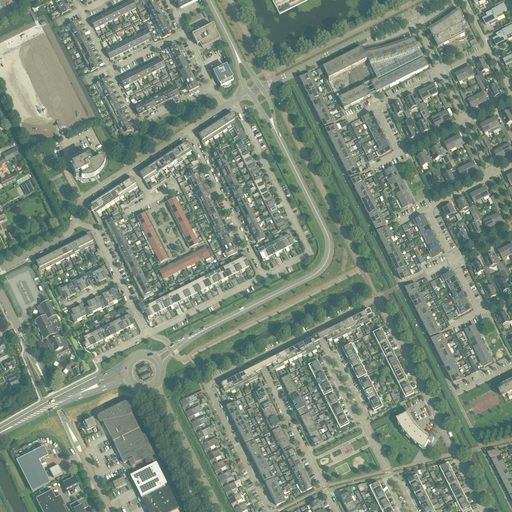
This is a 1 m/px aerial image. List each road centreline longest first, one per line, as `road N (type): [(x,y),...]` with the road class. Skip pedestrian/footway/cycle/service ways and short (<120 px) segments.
road 1 (primary): [(280,142),(327,234),(327,260),(195,334)]
road 2 (residential): [(485,511),(375,298)]
road 3 (residential): [(263,277),(308,250),(234,101)]
road 4 (residential): [(335,511),(259,357)]
road 5 (unclassified): [(260,88),(411,12)]
road 6 (residential): [(263,277),(188,129)]
road 7 (residential): [(213,87),(138,125),(110,70)]
road 8 (primary): [(219,511),(156,382)]
road 9 (residential): [(269,511),(206,384)]
road 10 (primary): [(141,388),(202,511)]
road 11 (residential): [(453,259),(428,208),(493,175)]
road 12 (residential): [(399,153),(375,104),(441,71)]
road 13 (residential): [(149,334),(263,277)]
